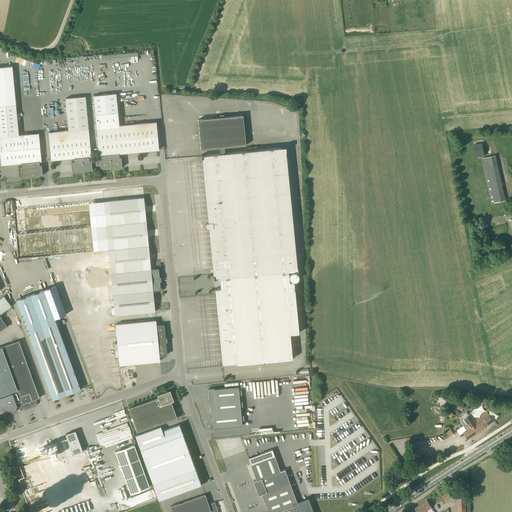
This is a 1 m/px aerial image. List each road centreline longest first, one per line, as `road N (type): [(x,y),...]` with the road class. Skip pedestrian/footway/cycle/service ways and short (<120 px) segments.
road 1 (unclassified): [(184,376),(163,188),(0,198)]
road 2 (unclassified): [(0,439),(184,376)]
road 3 (primary): [(387,511),(511,431)]
road 4 (unclassified): [(184,376),(228,511)]
